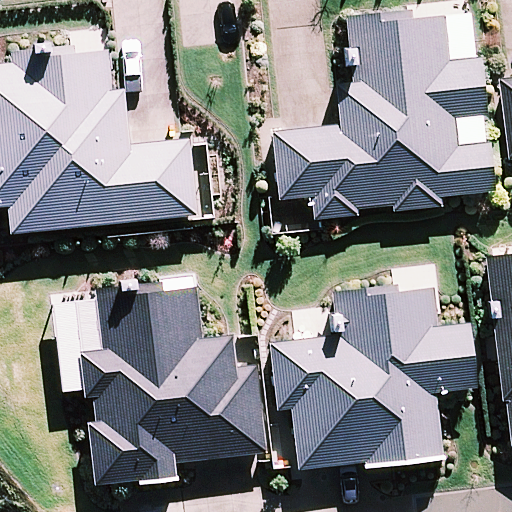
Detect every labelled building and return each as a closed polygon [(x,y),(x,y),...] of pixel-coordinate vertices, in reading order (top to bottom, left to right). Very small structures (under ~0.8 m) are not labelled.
[(267,115),(268,178),(474,173),(472,120),(435,121),(434,85),(472,85),(471,39),(403,41),(402,0),(340,0),(342,56),(324,56),(325,114),(267,115)] [(0,193),(183,184),(179,115),(111,118),(105,9),(7,14),(8,30),(0,30),(0,193)] [(179,251),(87,250),(87,321),(62,320),(61,455),(162,456),(163,445),(241,446),(243,334),(211,334),(211,299),(178,298),(179,251)] [(511,254),(483,258),(505,444),(511,443),(511,254)] [(281,387),(283,437),(427,433),(425,373),(451,372),(449,306),(423,307),(422,257),(331,259),(332,314),(264,316),(267,387),(281,387)]
